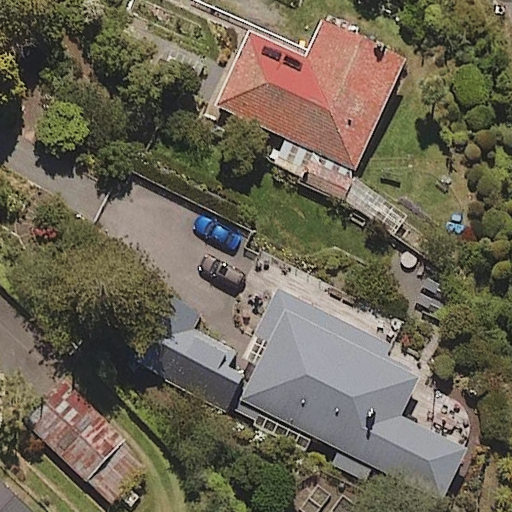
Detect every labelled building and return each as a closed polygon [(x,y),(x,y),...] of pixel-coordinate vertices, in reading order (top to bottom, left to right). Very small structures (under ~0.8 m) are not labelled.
[(217,111),(283,142),(270,170),(343,203),(401,78),(320,40),(306,70),(248,43),(217,111)] [(240,407),(337,457),(332,466),(368,484),(372,475),(440,511),(465,463),(396,428),(418,387),(379,367),(384,356),(277,301),(258,344),(265,347),(240,407)] [(233,357),(187,330),(161,374),(225,411),(241,384),(223,374),(233,357)] [(153,469),(69,388),(31,426),(115,508),(153,469)] [(25,511),(0,487),(0,511),(25,511)]
